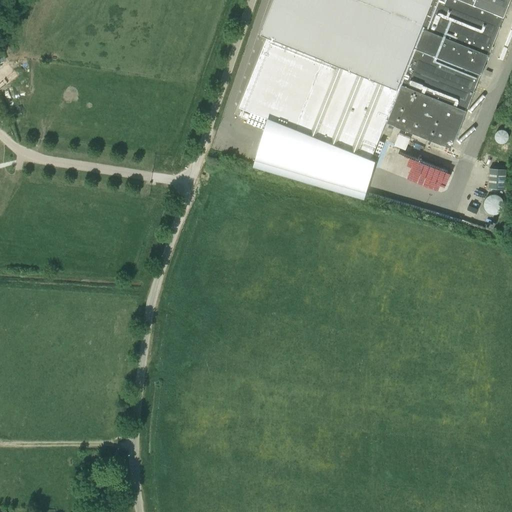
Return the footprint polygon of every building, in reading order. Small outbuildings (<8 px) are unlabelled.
[(274,0),(261,32),(268,35),(239,107),(267,118),(263,133),(369,162),(371,158),(386,121),(451,148),(510,0),(274,0)] [(498,129),(496,141),(506,142),(508,131),(498,129)] [(399,131),(394,143),(408,149),(412,137),(399,131)] [(380,170),(434,188),(441,166),(387,148),(380,170)] [(507,188),(508,168),(490,167),(489,187),(507,188)] [(489,193),(484,208),(502,214),(507,199),(489,193)] [(462,194),(458,205),(477,212),(481,202),(462,194)] [(95,495),(110,496),(111,476),(95,475),(95,495)]
